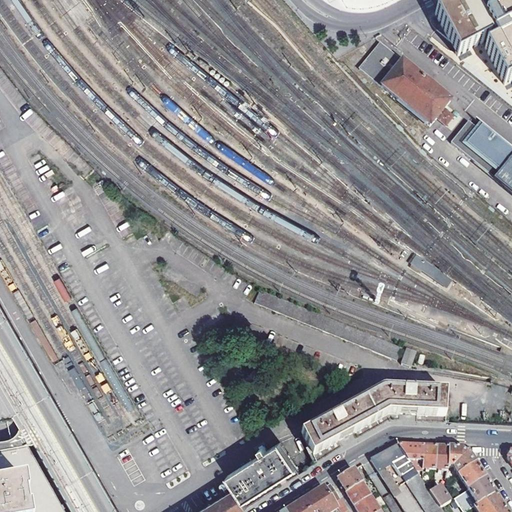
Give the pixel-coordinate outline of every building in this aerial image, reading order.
[(473,0),(462,0),(434,15),(457,57),(489,40),(492,46),(484,50),(504,86),(511,81),(511,5),(484,20),(473,0)] [(380,43),(359,68),(430,125),(436,117),(445,124),(451,116),(442,109),(450,100),(380,43)] [(511,100),(465,63),(462,67),(511,108),(511,100)] [(469,122),(451,144),(492,176),(511,191),(511,149),(482,126),(479,130),(469,122)] [(411,264),(446,289),(451,280),(417,256),(411,264)] [(259,291),(254,303),(396,362),(402,348),(259,291)] [(401,365),(410,368),(416,352),(406,349),(401,365)] [(299,436),(316,465),(350,445),(390,421),(407,422),(445,424),(445,416),(446,393),(383,390),(299,436)] [(464,404),(463,420),(494,422),(496,406),(464,404)] [(280,443),(227,476),(235,489),(198,511),(241,511),(286,484),(300,475),(280,443)] [(371,461),(403,511),(440,511),(439,510),(429,494),(423,486),(414,472),(398,447),(375,459),(371,461)] [(422,471),(424,449),(402,447),(398,447),(414,472),(422,473),(422,471)] [(428,471),(434,472),(436,449),(427,449),(424,449),(422,471),(425,471),(425,473),(428,473),(428,471)] [(436,449),(434,472),(437,472),(438,474),(442,474),(442,472),(447,472),(447,469),(448,450),(439,449),(436,449)] [(457,477),(475,465),(468,454),(465,452),(462,450),(451,450),(448,450),(447,469),(452,469),(457,477)] [(467,492),(485,481),(476,467),(475,465),(457,477),(455,478),(457,481),(459,480),(467,492)] [(353,470),(337,480),(344,492),(340,496),(341,498),(362,485),(353,470)] [(0,511),(30,511),(28,511),(26,496),(28,496),(26,481),(0,484),(0,511)] [(469,511),(474,509),(495,496),(493,494),(485,481),(467,492),(460,497),(455,500),(462,511),(469,511)] [(427,485),(423,486),(429,494),(433,492),(433,484),(428,487),(427,485)] [(362,485),(341,498),(343,500),(348,497),(355,509),(371,499),(362,485)] [(333,505),(339,501),(329,486),(323,489),(333,505)] [(439,510),(449,503),(439,488),(433,492),(429,494),(439,510)] [(338,511),(333,505),(323,489),(319,492),(290,510),(286,511),(338,511)] [(390,511),(399,511),(386,491),(383,494),(380,495),(390,511)] [(505,511),(503,508),(495,496),(474,509),(475,511),(505,511)] [(379,511),(371,499),(355,509),(356,511),(379,511)] [(338,511),(346,511),(339,501),(333,505),(338,511)]
